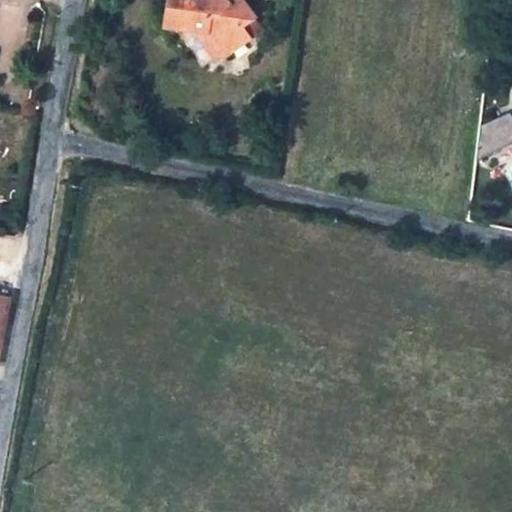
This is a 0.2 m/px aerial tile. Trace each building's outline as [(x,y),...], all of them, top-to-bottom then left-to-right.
[(166,0),(163,25),(193,29),(203,31),(222,56),(224,57),(247,39),(239,27),(250,19),(253,16),(239,0),(230,0),(226,3),(223,0),(166,0)] [(258,31),(250,19),(239,27),(247,39),(258,31)] [(211,55),(222,56),(203,31),(193,29),(211,55)] [(511,119),(509,113),(479,126),(475,160),(511,143),(511,119)] [(0,142),(12,145),(18,121),(0,116),(0,142)] [(0,344),(8,301),(0,300),(0,344)]
